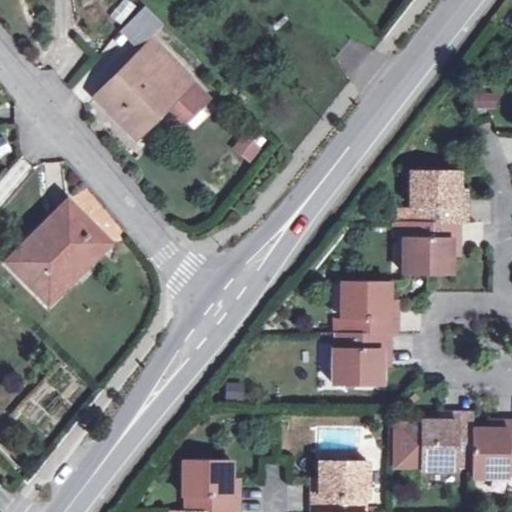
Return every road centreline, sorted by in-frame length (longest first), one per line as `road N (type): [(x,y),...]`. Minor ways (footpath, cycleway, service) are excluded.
road 1 (primary): [(463,0),(217,303)]
road 2 (residential): [(217,303),(178,274),(0,62)]
road 3 (primary): [(217,303),(61,511)]
road 4 (residential): [(505,287),(426,293),(431,347),(511,365)]
road 5 (residential): [(489,142),(502,185),(505,287)]
